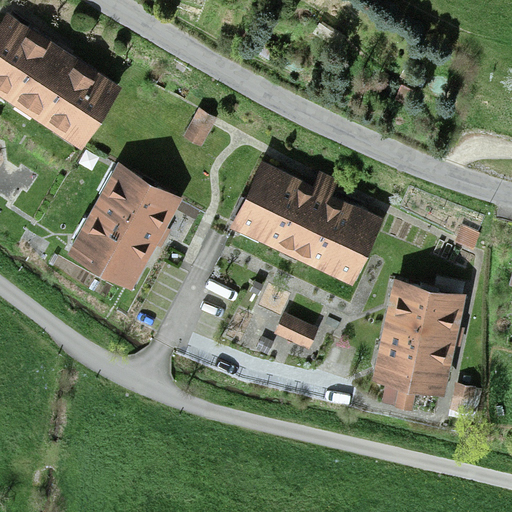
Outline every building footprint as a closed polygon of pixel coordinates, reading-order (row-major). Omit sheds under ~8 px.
[(114,91),(5,20),(0,28),(0,93),(78,145),(114,91)] [(198,115),(187,133),(201,141),(212,123),(198,115)] [(378,221),(261,166),(232,227),(350,282),(378,221)] [(177,201),(119,171),(74,254),(132,285),(177,201)] [(462,300),(398,284),(375,378),(439,394),(462,300)] [(287,313),(279,330),(306,344),(315,327),(287,313)] [(470,407),(474,387),(456,384),(452,404),(470,407)]
